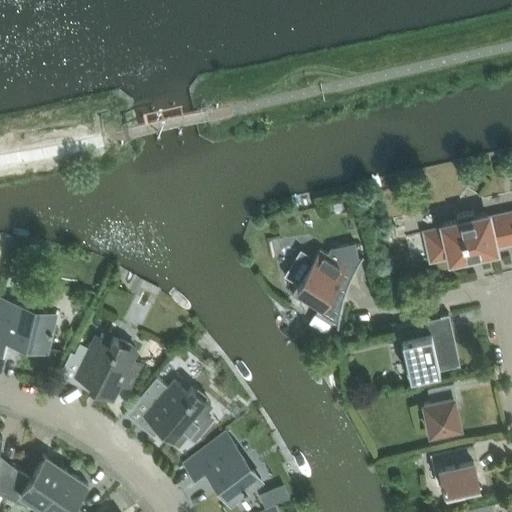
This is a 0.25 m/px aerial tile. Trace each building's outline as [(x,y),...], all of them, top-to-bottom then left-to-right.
[(424,231),(430,258),(448,254),(449,258),(494,248),(494,244),(511,240),(511,211),(488,217),(487,213),(474,216),(473,211),(455,215),(457,220),(442,223),(443,227),(424,231)] [(286,270),(284,274),(298,283),(291,293),(306,302),(311,295),(321,301),(316,309),(337,322),(336,326),(337,327),(338,324),(338,321),(338,319),(339,316),(339,313),(340,311),(340,308),(341,305),(341,303),(342,300),(343,297),(344,295),(345,292),(345,290),(346,287),(347,284),(348,282),(350,279),(351,277),(352,275),(352,274),(353,273),(353,272),(354,271),(354,270),(355,269),(355,268),(356,267),(356,266),(357,265),(357,264),(358,263),(359,262),(359,261),(360,260),(360,259),(361,258),(361,257),(362,256),(363,255),(362,254),(360,257),(357,256),(354,241),(330,247),(326,253),(319,248),(314,257),(313,259),(301,251),(288,271),(286,270)] [(15,301),(0,297),(0,350),(3,352),(6,338),(46,348),(55,311),(53,310),(52,316),(13,306),(15,301)] [(448,312),(423,318),(396,324),(407,375),(459,364),(448,312)] [(306,326),(299,337),(303,343),(324,338),(326,333),(306,326)] [(88,385),(112,396),(119,381),(129,386),(137,371),(127,366),(136,348),(113,336),(109,343),(94,335),(89,346),(79,341),(73,353),(83,358),(75,374),(90,382),(88,385)] [(168,385),(156,375),(142,392),(154,402),(140,419),(154,431),(158,426),(177,441),(189,427),(197,434),(210,420),(201,413),(210,402),(190,386),(187,389),(174,378),(168,385)] [(456,395),(453,381),(451,381),(451,382),(427,387),(429,400),(423,401),(429,431),(460,424),(460,423),(459,424),(453,396),(456,395)] [(184,463),(194,476),(205,468),(230,501),(260,478),(260,477),(255,480),(231,448),(235,445),(225,431),(184,463)] [(0,494),(2,495),(13,466),(0,463),(0,437),(1,438),(2,436),(0,435),(0,494)] [(480,486),(480,485),(479,486),(473,458),(476,457),(472,443),(471,443),(471,444),(430,453),(430,452),(429,452),(436,483),(437,483),(437,482),(442,481),(446,499),(445,499),(445,500),(464,496),(463,490),(480,486)] [(44,456),(30,477),(13,466),(2,495),(15,500),(26,505),(30,499),(40,506),(65,468),(43,453),(42,455),(44,456)] [(83,511),(71,504),(85,483),(87,485),(87,483),(65,468),(40,506),(50,511),(49,511),(83,511)] [(267,492),(260,495),(264,506),(271,503),(267,492)] [(493,511),(491,502),(453,510),(452,511),(493,511)]
